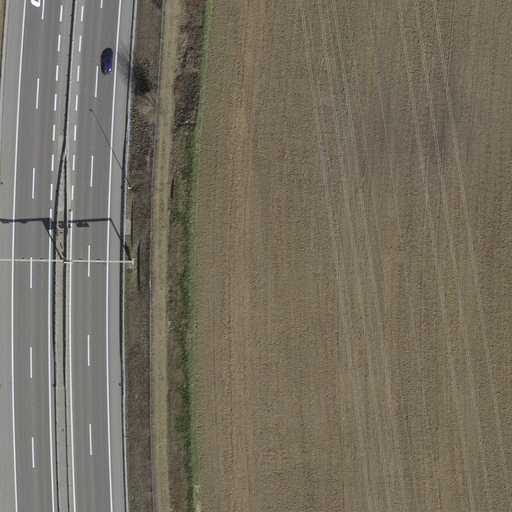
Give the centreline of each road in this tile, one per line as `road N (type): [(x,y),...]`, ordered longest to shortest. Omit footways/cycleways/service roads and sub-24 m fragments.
road 1 (track): [(172,511),(168,140),(182,0)]
road 2 (motorway): [(94,511),(92,145),(102,0)]
road 3 (motorway): [(44,0),(31,259),(34,511)]
